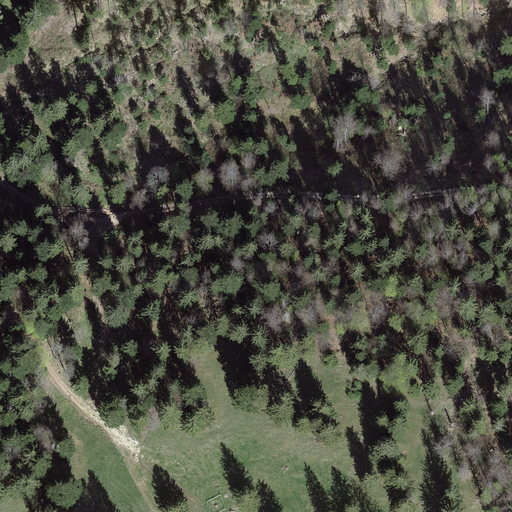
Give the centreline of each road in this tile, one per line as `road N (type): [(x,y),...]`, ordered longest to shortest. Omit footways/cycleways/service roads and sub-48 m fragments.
road 1 (track): [(511,188),(239,197),(84,224),(0,183)]
road 2 (track): [(0,302),(21,320),(60,386),(119,444),(157,511)]
